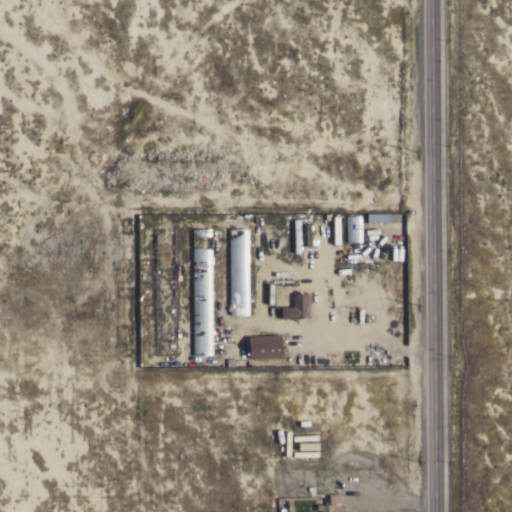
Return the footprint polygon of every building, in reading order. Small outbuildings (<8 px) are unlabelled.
[(391,213),(391,222),(366,222),(366,213),(391,213)] [(361,241),(346,242),(345,215),(360,215),(361,241)] [(211,354),(192,354),(191,228),(210,228),(211,354)] [(247,299),(250,299),(250,301),(247,301),(247,314),(229,314),(229,310),(227,310),(227,303),(229,303),(228,228),(247,228),(247,299)] [(174,320),(168,320),(168,323),(155,323),(154,229),(173,229),(174,320)] [(280,318),(280,306),(292,306),(292,293),(295,293),(295,291),(301,291),(301,292),(310,292),(310,303),(306,303),(306,318),(280,318)] [(174,355),(155,355),(155,334),(161,334),(161,335),(168,335),(168,334),(174,334),(174,355)] [(247,358),(247,355),(245,355),(245,352),(247,352),(247,337),(279,335),(280,342),(283,341),(284,350),(280,350),(281,357),(247,358)] [(336,511),(337,494),(326,494),(325,504),(313,503),(313,511),(315,511),(336,511)]
